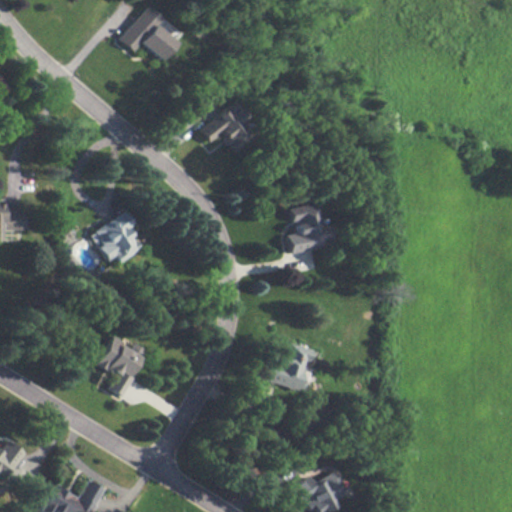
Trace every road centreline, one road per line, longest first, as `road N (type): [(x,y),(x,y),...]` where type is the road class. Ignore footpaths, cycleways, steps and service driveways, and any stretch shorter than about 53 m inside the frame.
road 1 (residential): [(0,17),(188,189),(223,251),(231,282),(228,339),(157,468)]
road 2 (residential): [(0,376),(226,511)]
